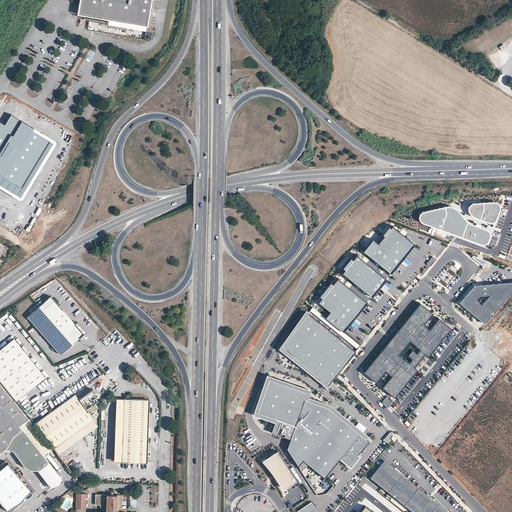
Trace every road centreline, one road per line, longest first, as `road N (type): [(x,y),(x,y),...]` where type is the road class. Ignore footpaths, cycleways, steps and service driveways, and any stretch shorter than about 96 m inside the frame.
road 1 (secondary): [(211,425),(238,337),(303,254),(358,193),(418,171)]
road 2 (secondary): [(194,0),(181,58),(122,118),(80,219),(38,260)]
road 3 (residential): [(482,511),(353,374),(420,287)]
road 4 (secondary): [(429,170),(381,157),(328,121),(246,42),(229,0)]
road 5 (secondary): [(36,273),(72,267),(148,322),(182,370),(197,431)]
road 6 (secondary): [(228,184),(287,198),(302,222),(298,245),(279,263),(249,264),(229,246),(216,210)]
road 7 (secondary): [(219,141),(236,104),(252,93),(285,97),(303,128),(301,146),(285,164),(228,184)]
road 8 (secondary): [(190,194),(156,194),(129,182),(118,166),(122,135),(141,118),(166,117),(190,138),(202,168)]
road 9 (trunk): [(211,425),(216,210)]
road 10 (unclassified): [(163,511),(165,395),(139,363),(97,343)]
road 11 (secondary): [(228,184),(418,171)]
road 12 (secondary): [(199,255),(186,281),(164,296),(126,286),(116,246),(147,208)]
road 13 (trunk): [(199,255),(197,431)]
road 14 (trunk): [(204,0),(202,168)]
road 15 (trunk): [(219,141),(218,0)]
road 16 (residential): [(420,287),(442,302),(468,274),(454,255),(429,276)]
